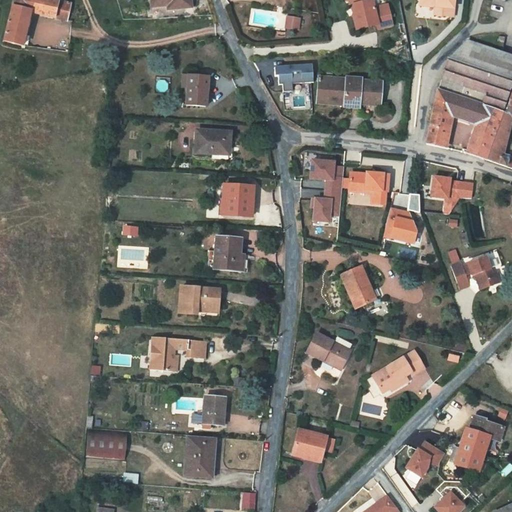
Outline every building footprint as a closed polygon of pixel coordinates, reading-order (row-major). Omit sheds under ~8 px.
[(36,17),(73,26),(78,8),(45,0),(20,0),(8,46),(27,50),(36,17)] [(199,0),(159,0),(161,13),(177,12),(177,16),(200,14),(199,0)] [(353,16),(356,30),(376,26),(377,29),(391,26),(387,5),(373,8),(371,0),(349,0),(354,4),(355,12),(353,16)] [(421,0),(421,1),(437,2),(436,6),(435,14),(450,16),(451,8),(454,8),(455,0),(421,0)] [(306,20),(298,19),(296,30),(305,31),(306,20)] [(461,63),(510,78),(511,79),(511,53),(469,40),(461,63)] [(458,96),(461,63),(461,62),(449,59),(439,90),(458,96)] [(500,109),(510,78),(461,63),(458,96),(500,109)] [(294,84),(315,83),(314,66),(276,68),(277,76),(280,76),(281,85),(285,85),(285,92),(294,92),(294,84)] [(349,80),(321,78),(318,103),(339,105),(340,100),(347,101),(347,105),(347,107),(362,108),(363,104),(373,105),(374,101),(383,102),(384,87),(372,87),(373,82),(364,82),(364,79),(349,78),(349,80)] [(215,82),(194,80),(188,80),(187,93),(193,92),(193,110),(213,111),(215,82)] [(511,85),(503,110),(500,109),(484,157),(511,165),(511,85)] [(484,157),(500,109),(458,96),(439,90),(427,143),(444,147),(452,117),(474,124),(465,152),(476,155),(484,157)] [(235,140),(203,138),(202,160),(234,161),(235,140)] [(327,180),(326,200),(313,199),(313,207),(316,207),(315,221),(330,222),(331,214),(340,215),(344,167),(334,166),(334,162),(312,160),(311,178),(327,180)] [(351,173),(350,186),(366,187),(366,190),(373,190),(373,193),(373,203),(386,204),(387,191),(388,191),(389,175),(367,173),(367,174),(351,173)] [(472,184),(449,181),(449,178),(433,176),(431,195),(445,198),(444,213),(447,214),(458,196),(471,198),(472,184)] [(259,193),(229,192),(228,219),(245,220),(244,223),(257,223),(259,193)] [(402,210),(391,208),(384,238),(415,242),(417,231),(410,212),(405,211),(405,212),(402,211),(402,210)] [(220,246),(219,258),(218,277),(252,279),(253,261),(242,261),(244,248),(220,246)] [(210,276),(218,277),(219,258),(212,258),(210,276)] [(464,264),(454,267),(462,291),(472,288),(470,283),(479,280),(483,291),(502,285),(496,268),(492,269),(489,259),(471,264),(472,266),(466,268),(464,264)] [(362,266),(342,276),(357,310),(375,301),(368,287),(369,285),(370,285),(362,266)] [(373,284),(370,285),(369,285),(368,287),(375,301),(379,299),(373,284)] [(223,297),(184,294),(182,320),(201,321),(201,319),(201,313),(222,314),(223,297)] [(310,360),(326,368),(328,365),(345,373),(353,358),(351,357),(337,350),(319,341),(310,360)] [(120,344),(108,344),(107,353),(119,354),(120,344)] [(175,378),(178,362),(178,354),(191,355),(190,364),(207,365),(208,365),(209,356),(206,356),(206,348),(156,344),(153,376),(153,377),(175,378)] [(339,344),(337,350),(351,357),(354,351),(339,344)] [(386,399),(394,394),(403,389),(401,386),(409,382),(415,379),(417,381),(428,375),(419,358),(377,382),(386,399)] [(344,376),(345,373),(328,365),(326,368),(344,376)] [(401,386),(403,389),(404,392),(412,387),(409,382),(401,386)] [(226,404),(204,402),(202,420),(198,420),(195,423),(195,426),(196,430),(200,430),(223,432),(226,404)] [(503,433),(484,427),(485,425),(475,422),(472,432),(474,432),(472,437),(465,435),(460,455),(462,456),(458,470),(478,476),(488,444),(499,446),(503,433)] [(128,439),(90,436),(88,463),(126,466),(128,439)] [(298,437),(294,454),(323,459),(327,444),(298,437)] [(215,446),(187,444),(184,481),(212,484),(215,446)] [(428,468),(439,470),(439,468),(445,459),(425,446),(419,455),(418,454),(407,472),(408,474),(422,482),(427,473),(428,468)] [(294,454),(293,461),(304,464),(305,460),(322,464),(323,459),(294,454)] [(470,498),(459,487),(444,487),(435,496),(444,504),(436,511),(462,511),(463,511),(460,508),(470,498)] [(241,492),(241,508),(254,508),(254,492),(241,492)] [(396,511),(388,500),(370,511),(396,511)]
